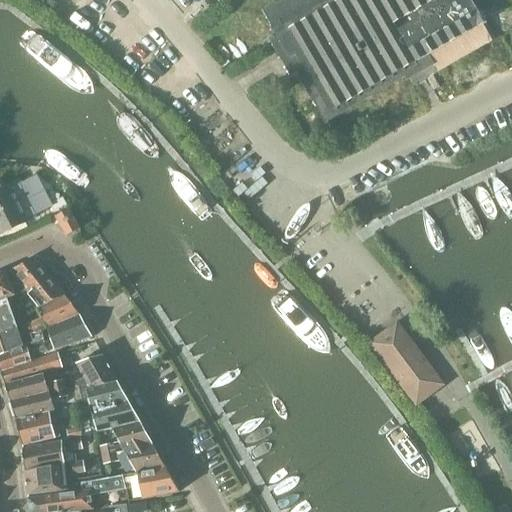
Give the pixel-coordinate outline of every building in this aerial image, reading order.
[(511,0),(286,0),(265,13),(280,40),(273,44),(293,80),(305,73),(319,99),(316,101),(326,118),(371,92),(373,95),(408,74),(404,68),(427,54),(439,75),(511,32),(492,0),(511,0)] [(424,109),(421,101),(414,103),(378,123),(373,131),(374,134),(382,134),(412,118),(419,113),(424,109)] [(0,233),(2,237),(32,222),(15,188),(0,195),(0,233)] [(57,216),(70,209),(65,199),(51,207),(57,216)] [(69,239),(81,232),(70,211),(58,218),(69,239)] [(41,311),(68,299),(66,296),(38,262),(11,273),(27,293),(40,309),(39,310),(40,311),(41,311)] [(0,306),(10,302),(10,301),(27,293),(11,273),(0,277),(0,306)] [(39,310),(44,320),(48,330),(49,330),(50,332),(83,318),(82,317),(68,299),(41,311),(40,311),(39,310)] [(0,339),(21,333),(10,302),(0,306),(0,339)] [(83,318),(50,332),(56,353),(95,339),(83,318)] [(37,344),(45,341),(43,333),(48,330),(44,320),(29,326),(34,336),(37,344)] [(419,401),(439,386),(398,332),(379,346),(419,401)] [(21,333),(0,339),(0,358),(26,348),(21,333)] [(34,364),(33,361),(31,354),(41,350),(43,353),(45,353),(49,352),(48,348),(45,341),(37,344),(28,347),(26,348),(0,358),(0,363),(3,375),(34,364)] [(34,364),(3,375),(5,380),(7,386),(46,376),(65,370),(60,355),(45,360),(44,357),(33,361),(34,364)] [(89,392),(119,385),(120,384),(105,357),(78,366),(86,379),(74,385),(80,408),(81,408),(91,406),(89,392)] [(46,376),(7,386),(13,405),(69,391),(66,382),(49,386),(46,376)] [(114,431),(139,424),(118,386),(119,385),(89,392),(91,406),(81,408),(86,437),(99,434),(99,435),(114,431)] [(18,422),(52,414),(57,412),(54,403),(71,398),(69,391),(13,405),(18,422)] [(55,429),(52,414),(18,422),(25,447),(58,439),(63,439),(60,428),(55,429)] [(139,424),(114,431),(122,444),(127,454),(156,449),(143,425),(143,424),(142,423),(139,424)] [(70,433),(71,441),(83,439),(84,439),(82,431),(70,433)] [(79,465),(79,464),(77,453),(85,451),(83,439),(71,441),(69,442),(68,443),(64,444),(25,451),(28,474),(79,465)] [(104,458),(127,454),(122,444),(102,448),(104,458)] [(156,449),(127,454),(131,461),(138,475),(140,475),(141,476),(169,472),(156,449)] [(127,454),(104,458),(105,466),(131,461),(127,454)] [(79,465),(28,474),(30,496),(71,491),(70,488),(69,488),(68,477),(72,476),(73,477),(88,474),(86,462),(79,464),(79,465)] [(169,472),(141,476),(145,501),(182,494),(169,472)] [(31,511),(82,511),(107,510),(106,502),(95,503),(94,498),(137,490),(135,476),(83,485),(84,494),(30,501),(31,511)]
